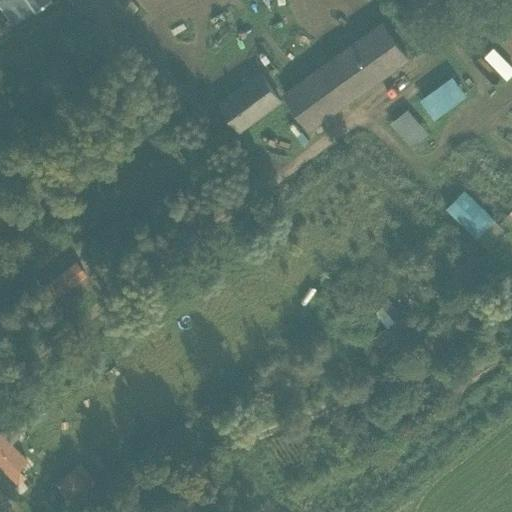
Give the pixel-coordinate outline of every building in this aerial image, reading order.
[(9,0),(22,17),(45,0),(9,0)] [(407,56),(395,40),(383,23),(285,93),(309,127),(407,56)] [(280,99),(268,83),(259,72),(219,102),(228,113),(240,129),(280,99)] [(418,98),(433,117),(465,93),(450,73),(418,98)] [(406,107),(389,122),(410,146),(427,131),(406,107)] [(447,205),(488,248),(505,230),(464,190),(447,205)] [(85,275),(75,261),(39,287),(56,310),(76,295),(70,286),(85,275)] [(0,433),(0,467),(17,483),(24,475),(18,469),(27,459),(10,443),(0,433)]
